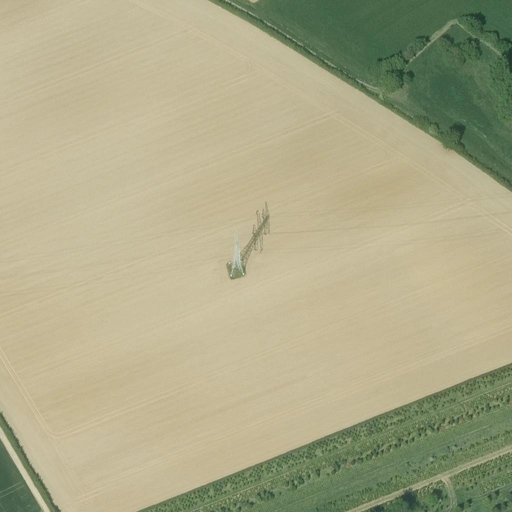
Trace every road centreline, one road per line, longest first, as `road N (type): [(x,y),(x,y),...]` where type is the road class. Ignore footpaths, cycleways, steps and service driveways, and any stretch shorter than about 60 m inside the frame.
road 1 (track): [(220,0),(374,90)]
road 2 (track): [(511,184),(411,106)]
